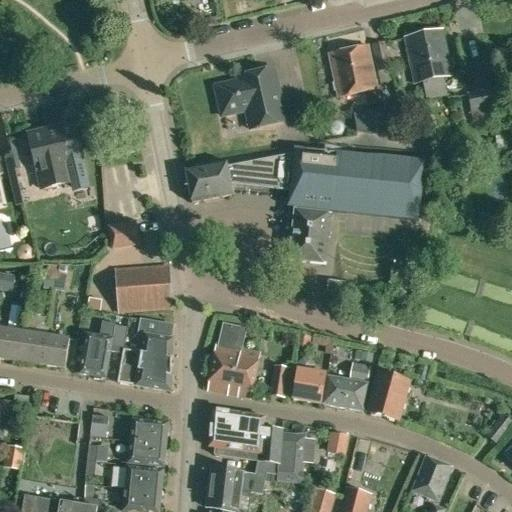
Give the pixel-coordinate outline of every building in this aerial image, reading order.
[(414,85),(452,77),(443,32),(405,39),(414,85)] [(378,72),(379,72),(381,84),(394,81),(391,69),(392,69),(386,43),(372,46),(378,72)] [(329,56),(335,81),(331,85),(333,92),(337,94),(338,98),(378,90),(369,47),(329,56)] [(249,80),(216,87),(222,117),(243,113),(247,132),(260,129),(286,124),(275,71),(249,76),(249,80)] [(487,122),(487,125),(499,122),(492,88),(467,94),(474,124),(478,123),(487,122)] [(302,98),(287,101),(293,129),(308,126),(302,98)] [(353,114),(356,133),(398,137),(393,107),(353,114)] [(71,183),(72,185),(86,182),(88,190),(89,189),(75,125),(28,136),(36,173),(38,172),(42,190),(71,183)] [(125,155),(135,153),(133,143),(123,145),(125,155)] [(227,168),(228,176),(231,186),(289,192),(287,208),(303,210),(303,212),(295,211),(289,262),(325,265),(331,215),(312,213),(312,211),(419,222),(425,162),(293,148),(293,155),(227,168)] [(227,168),(226,163),(186,171),(192,204),(193,204),(233,196),(231,186),(228,176),(227,168)] [(131,203),(140,201),(136,181),(127,183),(131,203)] [(15,205),(23,203),(20,190),(12,192),(15,205)] [(114,250),(140,246),(136,224),(110,229),(114,250)] [(119,309),(173,309),(170,268),(115,270),(119,309)] [(44,289),(53,291),(56,274),(46,273),(44,289)] [(67,276),(56,274),(53,291),(64,293),(67,276)] [(16,277),(5,275),(3,292),(13,293),(16,277)] [(345,283),(328,281),(327,290),(344,292),(345,283)] [(34,295),(37,324),(52,322),(49,294),(34,295)] [(124,351),(124,355),(118,384),(171,394),(173,326),(140,320),(138,337),(143,338),(140,354),(124,351)] [(107,380),(111,352),(124,355),(124,351),(128,329),(116,326),(116,325),(103,323),(100,337),(87,335),(80,375),(91,377),(92,380),(99,381),(102,379),(107,380)] [(0,329),(0,360),(18,363),(23,333),(0,329)] [(23,333),(18,363),(42,367),(46,337),(23,333)] [(66,370),(70,340),(46,337),(42,367),(66,370)] [(261,355),(217,345),(208,391),(251,400),(261,355)] [(326,375),(313,373),(314,367),(310,361),(304,360),(298,364),(292,401),(321,405),(326,375)] [(363,413),(371,368),(353,365),(350,382),(328,378),(323,406),(363,413)] [(275,367),(270,397),(285,399),(290,369),(275,367)] [(399,422),(410,383),(379,374),(368,414),(399,422)] [(26,419),(28,405),(4,401),(2,416),(26,419)] [(265,418),(212,411),(209,447),(216,447),(215,455),(258,462),(273,464),(273,474),(277,474),(277,481),(301,483),(305,438),(281,435),(282,431),(265,426),(265,418)] [(511,426),(511,422),(502,415),(486,438),(498,447),(511,426)] [(108,426),(109,418),(93,417),(92,425),(108,426)] [(132,442),(167,446),(169,425),(134,421),(132,442)] [(342,454),(345,436),(329,434),(326,451),(342,454)] [(167,446),(132,442),(130,465),(165,468),(167,446)] [(21,472),(25,450),(7,446),(3,468),(21,472)] [(96,464),(98,447),(90,446),(88,463),(96,464)] [(438,502),(452,469),(426,458),(413,492),(438,502)] [(273,464),(258,462),(256,476),(213,470),(206,509),(225,511),(249,511),(252,494),(263,496),(267,475),(277,477),(277,474),(273,474),(273,464)] [(96,464),(88,463),(86,478),(95,479),(96,464)] [(127,490),(163,494),(165,472),(129,468),(127,490)] [(495,506),(501,495),(486,487),(481,498),(495,506)] [(340,511),(366,511),(371,495),(346,489),(340,511)] [(161,511),(163,494),(127,490),(124,511),(161,511)] [(330,511),(335,496),(315,490),(308,511),(330,511)] [(96,511),(97,511),(97,510),(84,507),(25,498),(22,511),(96,511)] [(101,509),(101,501),(85,500),(85,507),(101,509)]
